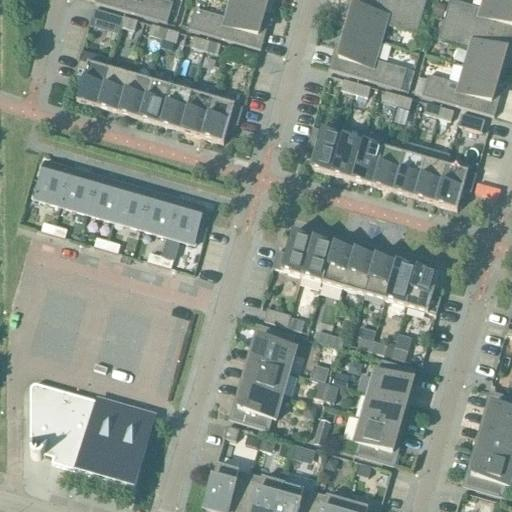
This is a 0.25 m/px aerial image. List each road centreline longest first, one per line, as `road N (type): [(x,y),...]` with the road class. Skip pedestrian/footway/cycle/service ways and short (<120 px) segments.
road 1 (residential): [(245,236),(165,511)]
road 2 (residential): [(478,304),(419,511)]
road 3 (residential): [(312,0),(270,146)]
